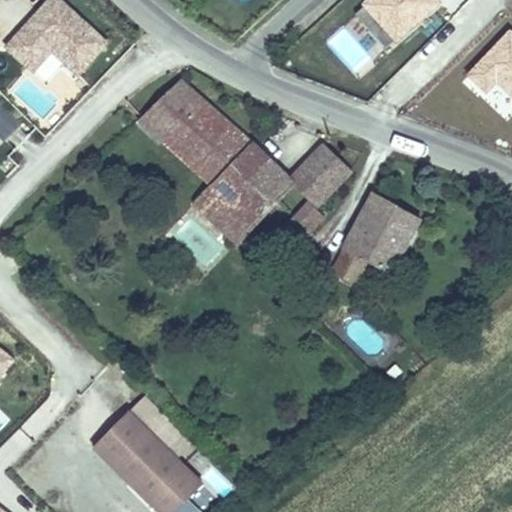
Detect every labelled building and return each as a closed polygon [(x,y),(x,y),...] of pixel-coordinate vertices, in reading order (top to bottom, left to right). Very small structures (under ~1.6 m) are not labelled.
[(111,46),(61,0),(58,0),(13,49),(38,73),(57,53),(83,77),(111,46)] [(194,203),(234,241),(289,185),(290,184),(244,139),(178,83),(142,118),(166,142),(180,130),(201,152),(187,163),(211,186),(194,203)] [(180,130),(166,142),(187,163),(201,152),(180,130)] [(325,148),(350,171),(366,154),(333,140),(325,148)] [(350,171),(325,148),(290,184),(289,185),(310,206),(313,209),(350,171)] [(276,212),(286,221),(303,202),(293,193),(276,212)] [(374,195),(331,273),(354,285),(367,262),(372,265),(391,275),(421,220),(374,195)] [(313,209),(310,206),(295,220),(310,234),(324,220),(313,209)] [(310,234),(295,220),(272,244),(279,250),(291,262),(314,238),(310,234)] [(256,262),(262,268),(279,250),(272,244),(256,262)] [(372,265),(367,262),(354,285),(359,288),(372,265)] [(0,349),(0,382),(16,362),(0,349)] [(129,415),(94,451),(157,511),(176,511),(203,485),(129,415)]
